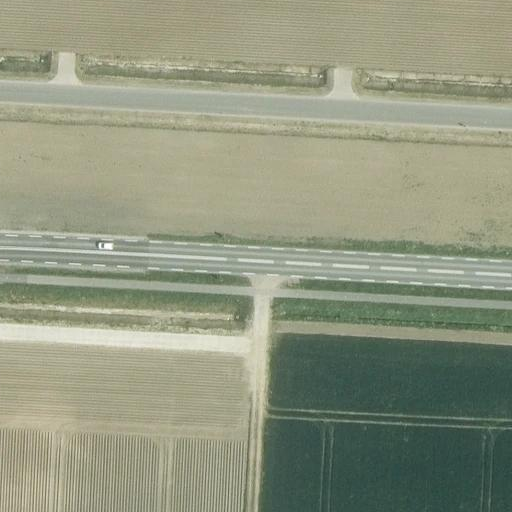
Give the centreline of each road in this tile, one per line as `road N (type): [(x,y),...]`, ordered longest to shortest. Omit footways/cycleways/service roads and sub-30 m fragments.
road 1 (unclassified): [(0,92),(511,119)]
road 2 (primary): [(511,276),(0,250)]
road 3 (track): [(0,333),(257,347),(249,511)]
